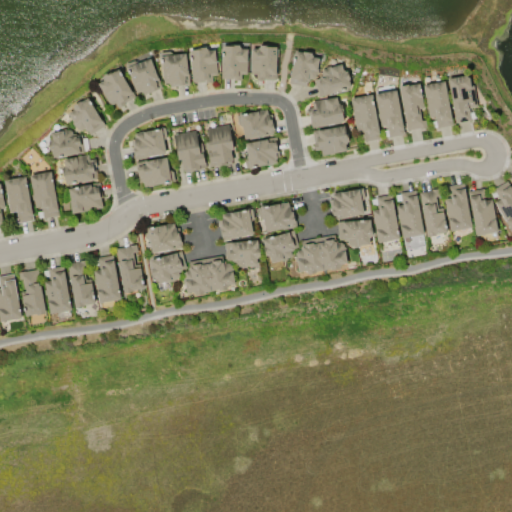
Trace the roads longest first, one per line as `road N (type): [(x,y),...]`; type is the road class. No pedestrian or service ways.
road 1 (residential): [(0,254),(92,239),(131,212),(301,178),(488,156)]
road 2 (residential): [(131,212),(115,151),(123,132),(244,100),(292,112),(301,178)]
